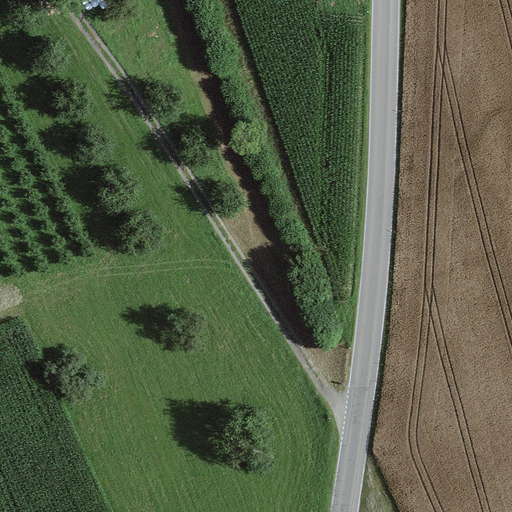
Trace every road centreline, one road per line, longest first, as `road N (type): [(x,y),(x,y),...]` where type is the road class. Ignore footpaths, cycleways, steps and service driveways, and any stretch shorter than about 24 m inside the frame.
road 1 (track): [(67,0),(320,385),(359,428)]
road 2 (tertiary): [(385,0),(379,192),(346,511)]
